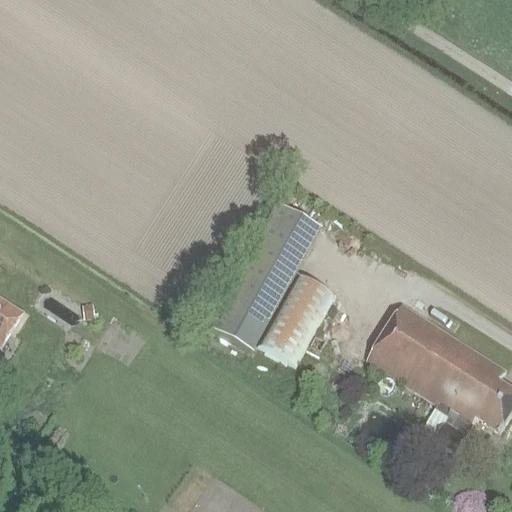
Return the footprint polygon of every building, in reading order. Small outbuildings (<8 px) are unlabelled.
[(323,235),(278,210),(209,332),(254,358),(323,235)] [(335,301),(300,281),(260,351),(295,371),(335,301)] [(0,355),(23,324),(0,307),(0,355)] [(511,398),(499,391),(506,379),(402,312),(366,368),(435,412),(423,432),(438,440),(433,448),(455,461),(466,444),(462,442),(467,433),(470,435),(476,426),(498,440),(511,419),(511,398)] [(405,449),(390,472),(407,483),(421,460),(405,449)]
